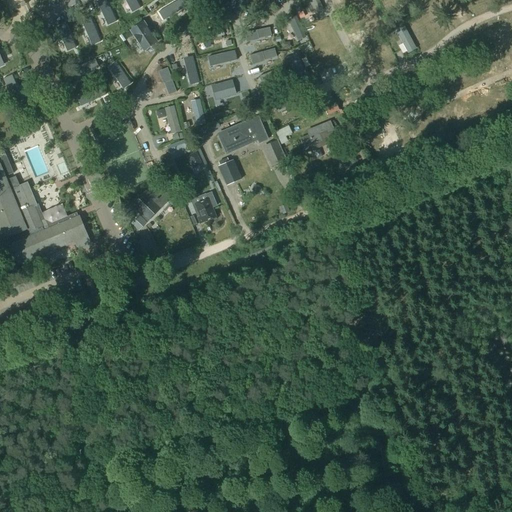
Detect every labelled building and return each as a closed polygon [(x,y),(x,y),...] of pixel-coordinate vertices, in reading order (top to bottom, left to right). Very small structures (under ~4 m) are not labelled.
[(113,15),(110,10),(108,4),(105,0),(101,0),(97,2),(100,8),(102,14),(105,19),(108,25),(116,21),(113,15)] [(137,3),(135,0),(125,0),(126,1),(130,7),(133,13),(140,8),(137,3)] [(180,10),(186,7),(181,0),(179,0),(175,2),(170,6),(164,9),(159,12),(163,20),(169,17),(175,14),(180,10)] [(239,8),(242,3),(243,0),(232,0),(231,4),(228,10),(236,14),(239,8)] [(319,2),(318,0),(308,0),(312,7),(309,8),(308,9),(310,13),(314,11),(315,13),(322,10),(323,9),(319,2)] [(74,22),(72,16),(70,10),(65,12),(64,12),(67,18),(68,22),(69,24),(74,22)] [(305,37),(302,30),(299,24),(296,17),(288,21),(289,22),(291,27),(295,34),(297,40),(298,41),(305,37)] [(98,36),(95,30),(93,24),(90,18),(82,22),(84,28),(87,34),(89,39),(92,45),(100,42),(98,36)] [(325,31),(329,42),(337,39),(331,22),(324,24),(327,30),(325,31)] [(156,42),(152,36),(148,30),(147,30),(143,23),(142,24),(136,28),(130,32),(135,39),(137,41),(139,45),(144,51),(145,50),(150,47),(155,43),(156,42)] [(73,42),(70,36),(68,30),(65,24),(57,28),(59,34),(62,40),(65,46),(67,52),(75,49),(76,48),(73,42)] [(221,36),(225,35),(222,27),(216,29),(211,31),(205,33),(199,34),(201,42),(208,40),(215,38),(216,41),(222,39),(221,36)] [(270,36),(268,29),(261,30),(254,31),(247,33),(249,40),(250,40),(256,39),(263,38),(270,36)] [(503,33),(496,35),(498,41),(504,40),(503,33)] [(511,50),(499,54),(503,68),(511,65),(511,50)] [(195,51),(181,56),(189,75),(202,70),(195,51)] [(262,53),(249,57),(252,66),(265,63),(264,62),(276,58),(274,51),(262,54),(262,53)] [(91,59),(116,60),(116,52),(92,52),(91,59)] [(237,62),(235,52),(209,58),(211,68),(237,62)] [(32,67),(39,65),(37,58),(30,61),(32,67)] [(98,67),(95,60),(89,62),(83,65),(78,67),(72,69),(75,77),(81,74),(86,72),(91,70),(92,70),(98,67)] [(126,78),(123,73),(120,68),(116,63),(109,68),(112,73),(113,74),(116,78),(119,83),(123,88),(130,83),(126,78)] [(336,64),(338,72),(344,70),(343,63),(336,64)] [(7,68),(10,75),(16,72),(13,65),(7,68)] [(131,76),(136,80),(145,70),(140,66),(131,76)] [(23,68),(17,71),(25,91),(32,88),(23,68)] [(175,87),(173,81),(170,74),(168,68),(161,70),(163,76),(166,82),(162,84),(164,87),(167,86),(168,89),(168,90),(175,87)] [(282,68),(260,77),(263,85),(285,76),(282,68)] [(22,99),(19,93),(17,87),(14,81),(12,76),(3,79),(6,85),(8,91),(11,97),(13,103),(21,100),(22,99)] [(457,82),(451,85),(453,91),(460,87),(457,82)] [(93,99),(99,97),(100,96),(105,94),(102,87),(96,89),(89,92),(83,95),(77,98),(78,98),(81,105),(87,102),(93,99)] [(511,87),(501,89),(502,96),(511,94),(511,87)] [(200,90),(194,94),(198,100),(204,97),(200,90)] [(279,110),(302,101),(298,92),(276,102),(279,110)] [(230,93),(221,95),(226,115),(234,114),(230,93)] [(203,115),(201,108),(199,100),(191,102),(193,110),(195,117),(192,118),(194,124),(197,123),(197,125),(206,123),(203,115)] [(337,110),(339,110),(335,103),(330,105),(325,108),(326,111),(328,115),(333,112),(337,110)] [(477,104),(469,108),(477,120),(484,116),(477,104)] [(179,125),(177,119),(176,113),(174,107),(168,109),(165,110),(167,119),(165,119),(166,125),(169,125),(171,131),(171,134),(181,131),(179,125)] [(257,117),(217,134),(226,154),(257,141),(259,144),(267,140),(257,117)] [(308,135),(300,139),(306,153),(337,140),(329,122),(306,131),(308,135)] [(288,126),(275,132),(277,135),(281,145),(288,142),(286,137),(292,134),(288,126)] [(158,140),(161,148),(172,143),(169,136),(158,140)] [(277,139),(262,146),(271,166),(287,160),(277,139)] [(188,147),(185,140),(179,143),(173,145),(167,147),(167,148),(170,154),(188,147)] [(390,141),(374,147),(377,155),(393,149),(390,141)] [(196,153),(188,156),(193,167),(201,164),(196,153)] [(241,180),(232,161),(228,163),(227,159),(219,162),(220,166),(219,167),(227,186),(241,180)] [(0,164),(0,240),(0,241),(11,236),(14,243),(9,245),(16,263),(85,234),(76,212),(52,223),(44,220),(38,204),(36,205),(27,183),(11,190),(0,164)] [(363,174),(359,165),(353,168),(357,176),(363,174)] [(152,185),(131,206),(147,222),(168,201),(167,199),(169,197),(163,191),(160,194),(152,185)] [(209,198),(194,204),(199,216),(197,217),(200,224),(204,222),(204,223),(205,223),(206,223),(207,222),(206,221),(211,219),(212,220),(213,220),(214,219),(213,218),(217,217),(209,198)] [(287,206),(280,209),(283,214),(289,212),(287,206)] [(139,215),(131,224),(138,231),(146,223),(139,215)]
